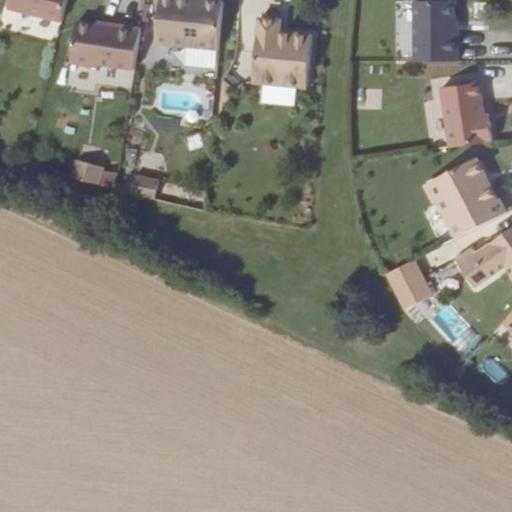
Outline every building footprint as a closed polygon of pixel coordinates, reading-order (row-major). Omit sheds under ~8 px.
[(27,11),(63,19),(68,0),(12,0),(10,10),(27,14),(27,11)] [(225,0),(165,0),(162,41),(188,43),(217,46),(224,46),(229,0),(225,0)] [(417,0),(418,55),(460,55),(460,25),(457,25),(457,14),(456,0),(417,0)] [(259,16),(254,70),(288,32),(280,31),(280,18),(259,16)] [(73,58),(137,67),(143,25),(113,22),(113,26),(99,23),(78,20),(73,58)] [(288,32),(254,70),(253,81),(307,86),(312,33),(288,32)] [(186,63),(216,66),(217,46),(188,43),(186,63)] [(454,141),(496,135),(494,116),(489,117),(488,109),(483,77),(445,82),(454,141)] [(101,178),(106,161),(79,154),(74,171),(101,178)] [(442,197),(461,233),(510,208),(503,194),(501,195),(493,180),(489,181),(485,174),(487,168),(482,159),(476,156),(433,178),(431,185),(435,195),(442,197)] [(103,178),(116,182),(120,169),(106,165),(103,178)] [(137,169),(133,186),(157,192),(162,176),(137,169)] [(511,263),(511,229),(482,250),(478,246),(462,257),(481,283),(511,262),(511,263)] [(464,238),(436,245),(440,259),(468,251),(464,238)] [(394,267),(412,303),(439,289),(420,254),(394,267)]
